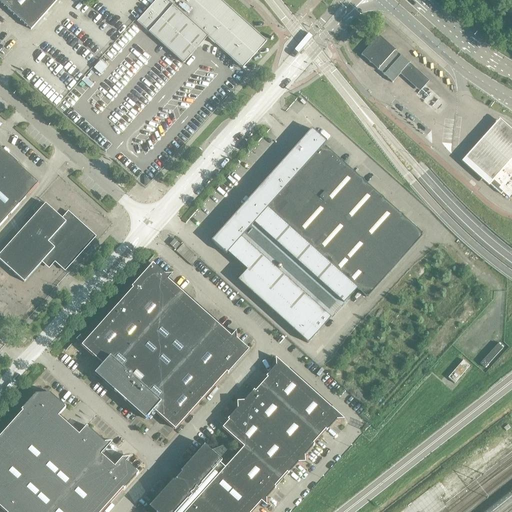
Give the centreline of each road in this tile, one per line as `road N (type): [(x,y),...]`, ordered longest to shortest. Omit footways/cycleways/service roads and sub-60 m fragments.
road 1 (unclassified): [(279,511),(359,423),(270,343)]
road 2 (unclassified): [(150,222),(288,72)]
road 3 (secondary): [(348,511),(507,385)]
road 4 (unclassified): [(150,222),(0,88)]
road 5 (unclassified): [(163,462),(34,348)]
road 6 (unclassified): [(270,343),(142,231)]
road 7 (secondary): [(384,0),(511,99)]
road 8 (unclassified): [(163,462),(270,343)]
road 9 (unclassified): [(34,348),(142,231)]
